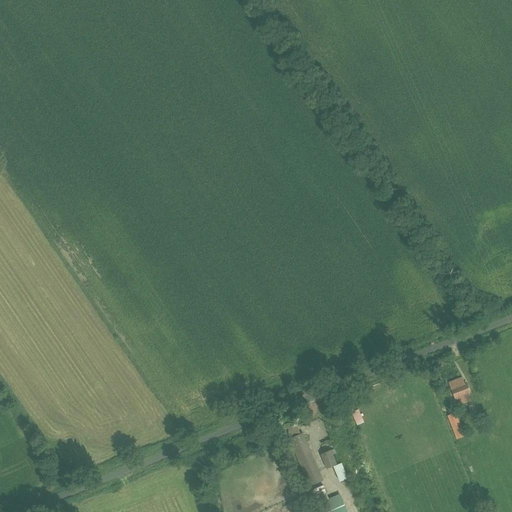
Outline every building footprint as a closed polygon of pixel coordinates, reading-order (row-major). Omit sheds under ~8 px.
[(464,380),(450,384),(455,400),(469,395),(464,380)] [(383,414),(390,411),(385,397),(378,400),(383,414)] [(284,427),(290,442),(301,437),(295,423),(284,427)] [(301,437),(290,442),(309,487),(322,482),(303,436),(301,437)] [(331,453),(321,457),(327,470),(337,465),(331,453)] [(345,511),(340,497),(317,506),(319,511),(345,511)]
